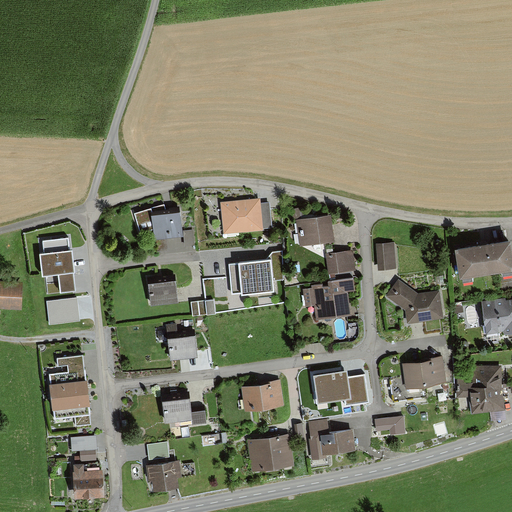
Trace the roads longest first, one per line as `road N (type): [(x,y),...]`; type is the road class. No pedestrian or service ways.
road 1 (tertiary): [(511,430),(370,472),(166,511)]
road 2 (residential): [(89,207),(214,181),(362,206)]
road 3 (residential): [(370,348),(105,387)]
road 4 (residential): [(89,207),(105,387)]
road 5 (residential): [(362,206),(511,221)]
road 6 (residential): [(370,348),(362,206)]
road 7 (residential): [(105,387),(113,511)]
